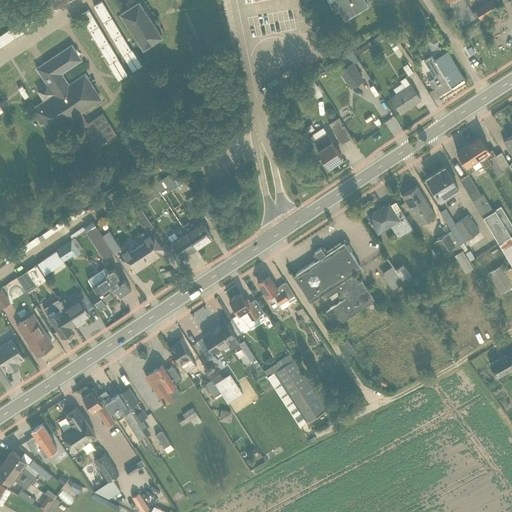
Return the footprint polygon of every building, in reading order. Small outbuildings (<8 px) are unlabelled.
[(143,49),(163,36),(138,0),(137,0),(132,4),(129,0),(128,0),(124,3),(127,7),(119,13),(143,49)] [(345,21),(368,6),(363,0),(326,0),(335,14),(339,11),(345,21)] [(443,0),(445,3),(447,2),(462,29),(480,19),(480,20),(497,10),(490,0),(474,10),(475,11),(472,13),(465,0),(443,0)] [(437,95),(463,79),(443,47),(438,49),(436,48),(437,47),(438,42),(437,42),(439,40),(425,16),(405,27),(411,38),(421,32),(426,40),(421,46),(419,50),(423,53),(421,54),(424,59),(418,63),(437,95)] [(5,24),(0,25),(0,37),(9,34),(5,24)] [(408,61),(410,59),(390,28),(356,52),(358,55),(390,34),(408,61)] [(385,38),(398,58),(402,55),(390,37),(391,37),(390,35),(385,38)] [(43,123),(48,130),(69,116),(71,119),(102,99),(84,73),(69,83),(62,74),(82,60),(79,54),(80,54),(76,48),(75,49),(72,44),(36,68),(46,84),(36,90),(43,100),(30,109),(40,124),(43,123)] [(350,88),(363,80),(353,63),(357,59),(351,50),(345,53),(346,55),(335,62),(339,69),(338,70),(350,88)] [(409,76),(413,73),(407,64),(402,67),(409,76)] [(400,114),(420,100),(410,85),(405,78),(400,81),(404,89),(390,98),(400,114)] [(316,98),(322,94),(314,80),(308,84),(308,85),(300,89),(302,91),(299,93),(303,101),(306,98),(307,100),(314,96),(316,98)] [(24,98),(28,95),(22,85),(18,88),(24,98)] [(327,118),(330,119),(334,117),(335,112),(333,109),(329,108),(326,110),(325,114),(327,118)] [(93,145),(115,135),(105,113),(83,123),(93,145)] [(341,144),(351,138),(338,118),(329,124),(341,144)] [(328,167),(342,158),(322,128),(312,135),(309,137),(328,167)] [(511,135),(503,141),(511,155),(511,160),(509,165),(509,166),(511,170),(511,135)] [(492,149),(489,151),(480,136),(468,144),(482,165),(487,173),(498,165),(502,170),(509,166),(509,165),(500,153),(496,155),(492,149)] [(482,165),(468,144),(456,151),(461,159),(458,161),(463,169),(464,168),(468,174),(482,165)] [(441,201),(459,191),(444,167),(427,178),(441,201)] [(155,185),(160,193),(162,195),(182,182),(175,171),(155,184),(155,185)] [(468,174),(459,180),(511,266),(511,226),(500,207),(493,212),(482,194),(481,195),(468,174)] [(140,206),(160,193),(155,185),(135,199),(140,206)] [(419,225),(435,215),(417,186),(402,196),(419,225)] [(195,213),(200,210),(197,205),(191,196),(187,199),(195,213)] [(147,230),(153,226),(138,204),(137,204),(133,198),(128,202),(147,230)] [(201,209),(207,218),(217,211),(216,209),(219,207),(214,200),(211,203),(208,198),(197,205),(200,210),(201,209)] [(397,238),(412,229),(400,210),(395,213),(389,203),(368,217),(378,234),(390,227),(397,238)] [(79,209),(42,234),(45,238),(80,215),(78,213),(80,211),(79,209)] [(468,215),(454,224),(445,209),(440,212),(451,231),(462,249),(463,251),(467,249),(463,242),(479,232),(468,215)] [(92,221),(83,227),(86,230),(85,231),(103,259),(113,252),(101,235),(92,221)] [(200,244),(211,237),(201,221),(185,232),(196,249),(201,246),(200,244)] [(101,235),(113,252),(120,247),(108,230),(101,235)] [(148,261),(163,251),(149,231),(141,237),(144,241),(137,245),(148,261)] [(454,254),(462,249),(451,231),(447,234),(447,233),(435,240),(443,253),(442,254),(445,260),(454,254)] [(196,249),(185,232),(177,237),(174,232),(167,236),(181,257),(191,250),(192,252),(196,249)] [(56,250),(63,261),(72,255),(73,257),(80,252),(79,249),(82,247),(75,237),(55,249),(56,250)] [(333,327),(374,300),(361,281),(358,283),(352,273),(361,268),(344,242),(328,252),(324,245),(312,253),(316,260),(293,275),(310,301),(323,293),(326,297),(329,296),(331,300),(337,296),(338,290),(339,289),(345,298),(323,312),(333,327)] [(148,261),(137,245),(131,249),(128,245),(119,251),(132,271),(148,261)] [(473,268),(463,251),(462,249),(454,254),(465,273),(473,268)] [(45,274),(63,261),(56,250),(37,263),(45,274)] [(464,251),(469,261),(474,258),(469,251),(467,252),(466,250),(464,251)] [(395,269),(405,282),(406,284),(412,279),(402,264),(395,269)] [(393,290),(405,282),(395,269),(393,265),(380,274),(393,290)] [(511,266),(506,271),(502,265),(488,274),(501,294),(511,286),(511,266)] [(120,297),(131,290),(124,280),(119,282),(116,279),(119,276),(114,268),(112,268),(109,270),(106,268),(105,266),(87,278),(94,288),(88,292),(99,308),(106,303),(104,300),(116,292),(120,297)] [(26,292),(36,286),(26,271),(17,277),(26,292)] [(285,282),(276,288),(269,275),(257,282),(273,307),(278,304),(281,309),(297,299),(285,282)] [(0,309),(10,303),(1,289),(0,289),(0,309)] [(18,316),(26,312),(24,306),(32,303),(27,292),(11,299),(18,316)] [(257,317),(264,313),(255,299),(251,302),(248,298),(245,300),(240,293),(229,300),(238,315),(240,315),(246,324),(257,317)] [(64,298),(60,301),(76,326),(81,322),(80,320),(90,313),(79,297),(69,304),(64,298)] [(43,309),(62,337),(72,330),(71,329),(76,326),(60,301),(58,299),(43,309)] [(305,322),(309,319),(302,308),(296,312),(298,315),(300,314),(301,315),(295,319),(299,324),(305,321),(305,322)] [(36,355),(53,345),(44,331),(45,330),(33,312),(15,324),(36,355)] [(239,344),(239,343),(225,322),(203,337),(208,346),(206,347),(210,353),(212,352),(213,353),(217,359),(239,344)] [(18,362),(23,358),(11,338),(0,345),(0,358),(9,371),(19,364),(18,362)] [(349,356),(356,352),(347,339),(340,343),(349,356)] [(186,372),(197,366),(179,340),(169,348),(186,372)] [(250,360),(255,357),(244,340),(239,343),(239,344),(250,360)] [(511,348),(505,353),(506,355),(489,365),(491,368),(490,368),(494,375),(495,375),(497,378),(511,369),(511,348)] [(289,354),(263,372),(266,377),(267,377),(300,427),(306,423),(326,410),(289,354)] [(164,405),(181,394),(176,387),(176,386),(175,384),(181,379),(172,366),(165,370),(162,366),(145,377),(164,405)] [(377,384),(385,388),(387,382),(379,379),(377,384)] [(214,397),(221,392),(212,380),(205,384),(214,397)] [(137,402),(138,402),(129,388),(118,394),(146,437),(150,434),(141,420),(147,416),(143,409),(142,410),(137,402)] [(107,427),(115,421),(103,404),(102,405),(92,391),(82,397),(92,412),(91,413),(92,413),(96,411),(107,427)] [(152,446),(146,437),(118,394),(111,399),(106,391),(99,395),(116,421),(123,416),(145,450),(152,446)] [(72,453),(96,437),(84,419),(84,420),(76,408),(65,415),(72,426),(60,434),(72,453)] [(192,408),(182,415),(183,417),(178,421),(181,426),(190,420),(194,427),(202,422),(197,416),(192,408)] [(220,420),(229,422),(231,413),(222,411),(220,420)] [(45,456),(57,448),(51,439),(42,424),(34,429),(36,431),(32,433),(35,436),(26,442),(34,454),(41,449),(45,456)] [(260,442),(264,450),(291,436),(286,427),(260,442)] [(167,454),(174,450),(161,431),(155,435),(167,454)] [(98,445),(89,453),(94,459),(103,450),(98,445)] [(251,459),(259,455),(255,448),(247,453),(251,459)] [(24,453),(21,458),(12,451),(3,462),(37,487),(40,483),(34,478),(38,472),(47,479),(51,475),(24,453)] [(112,479),(118,475),(105,454),(94,461),(107,482),(94,491),(108,498),(116,493),(118,496),(119,495),(119,494),(120,493),(119,491),(120,491),(112,479)] [(128,475),(144,465),(141,460),(136,463),(135,463),(125,470),(128,475)] [(37,487),(3,462),(0,466),(0,477),(10,485),(14,480),(25,489),(26,488),(32,493),(34,491),(37,494),(40,490),(37,487)] [(57,480),(63,484),(66,480),(60,475),(57,480)] [(0,505),(2,507),(10,492),(0,485),(0,505)] [(47,495),(54,501),(56,498),(57,496),(47,489),(44,493),(47,495)] [(31,504),(35,498),(20,490),(16,495),(31,504)] [(117,511),(121,506),(94,492),(91,498),(117,511)] [(140,511),(144,511),(149,509),(139,494),(131,498),(140,511)] [(46,511),(54,501),(47,495),(39,506),(46,511)] [(56,498),(54,501),(46,511),(52,511),(60,502),(56,498)] [(170,507),(171,506),(166,498),(160,502),(163,506),(164,506),(167,510),(170,508),(170,507)]
